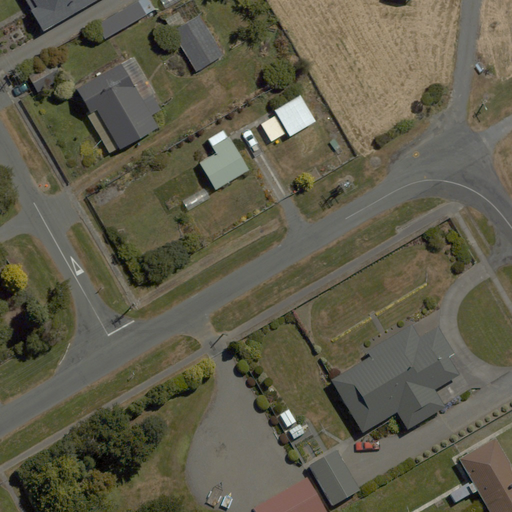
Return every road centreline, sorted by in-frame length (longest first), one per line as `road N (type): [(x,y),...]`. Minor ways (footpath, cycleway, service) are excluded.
road 1 (residential): [(118,351),(398,189),(452,182)]
road 2 (residential): [(0,144),(118,351)]
road 3 (residential): [(0,422),(118,351)]
